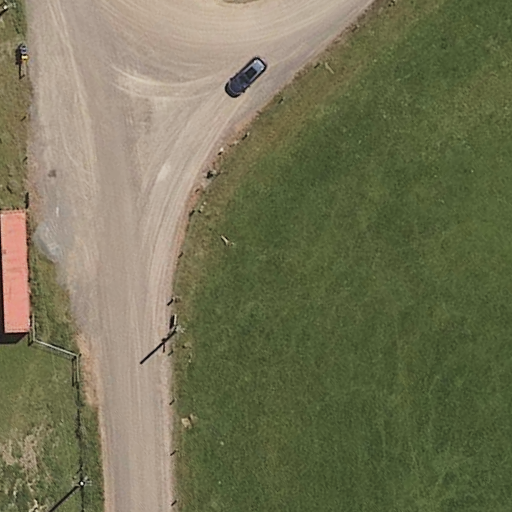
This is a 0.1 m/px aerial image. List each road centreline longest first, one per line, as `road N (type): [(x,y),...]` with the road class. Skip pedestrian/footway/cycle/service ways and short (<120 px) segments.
road 1 (unclassified): [(150,1),(166,511)]
road 2 (unclassified): [(150,1),(234,53),(307,0)]
